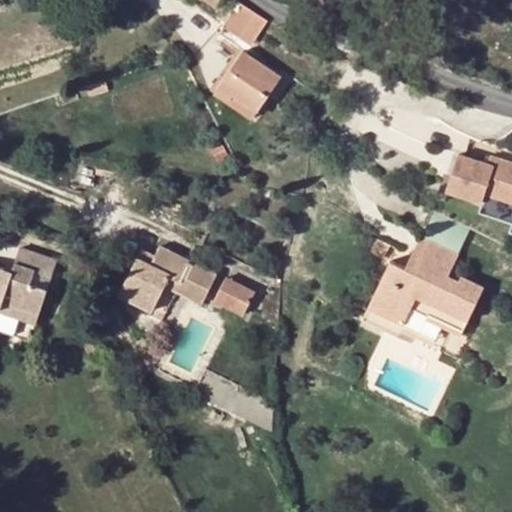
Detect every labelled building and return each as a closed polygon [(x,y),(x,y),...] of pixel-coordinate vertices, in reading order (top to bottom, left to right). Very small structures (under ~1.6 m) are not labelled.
[(226,25),(254,43),(270,19),(242,0),(226,25)] [(235,92),(258,109),(282,74),(244,49),(217,86),(232,97),(235,92)] [(86,85),(89,94),(108,89),(104,79),(101,80),(86,85)] [(232,97),(217,86),(214,90),(252,117),(258,109),(235,92),(232,97)] [(511,198),(511,158),(493,152),(490,159),(462,148),(448,184),(483,197),(487,189),(511,198)] [(150,178),(105,172),(104,177),(150,185),(150,178)] [(389,241),(374,234),(367,250),(382,257),(389,241)] [(414,269),(428,238),(420,234),(405,265),(414,269)] [(410,306),(428,314),(433,302),(447,309),(441,321),(449,324),(447,329),(459,335),(483,284),(461,274),(459,278),(447,273),(457,252),(428,238),(414,269),(405,265),(389,258),(368,301),(404,318),(410,306)] [(20,244),(13,267),(11,274),(8,273),(25,305),(40,311),(47,288),(31,281),(35,268),(52,274),(58,258),(20,244)] [(160,246),(156,255),(153,262),(171,271),(168,275),(183,282),(192,262),(160,246)] [(143,248),(139,256),(153,262),(156,255),(143,248)] [(164,284),(168,275),(171,271),(153,262),(139,256),(120,293),(152,309),(164,284)] [(4,298),(25,305),(8,273),(2,271),(4,264),(3,263),(0,262),(0,305),(2,306),(4,298)] [(183,282),(168,275),(164,284),(204,305),(218,275),(192,262),(183,282)] [(4,264),(8,273),(11,274),(13,267),(4,264)] [(246,311),(254,295),(240,288),(248,273),(233,265),(217,297),(246,311)] [(262,280),(248,273),(240,288),(254,295),(262,280)] [(1,309),(32,320),(25,305),(4,298),(2,306),(1,309)] [(402,324),(404,318),(368,301),(366,306),(402,324)] [(425,318),(447,329),(449,324),(441,321),(447,309),(433,302),(428,314),(425,318)] [(37,322),(40,311),(25,305),(32,320),(37,322)] [(0,322),(0,327),(20,332),(23,319),(2,314),(0,322)] [(137,340),(151,371),(153,371),(249,418),(271,429),(273,400),(258,393),(206,367),(197,387),(155,366),(164,346),(140,334),(137,340)] [(175,352),(164,346),(155,366),(197,387),(206,367),(195,362),(191,371),(170,360),(175,352)]
